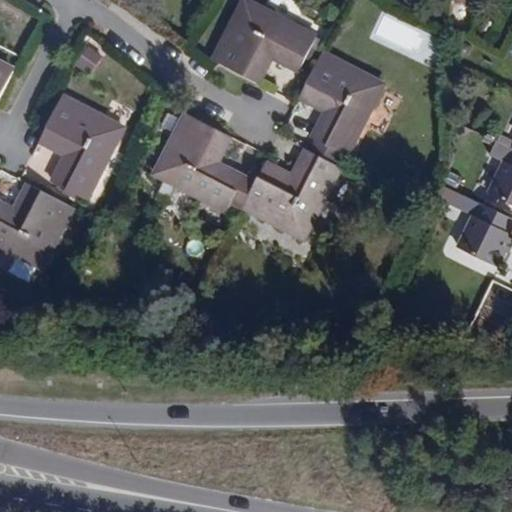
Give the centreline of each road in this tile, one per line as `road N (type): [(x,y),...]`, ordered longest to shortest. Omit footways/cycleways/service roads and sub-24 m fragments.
road 1 (secondary): [(511,408),(273,415),(0,405)]
road 2 (tertiary): [(289,511),(0,450)]
road 3 (residential): [(271,125),(162,67),(74,7)]
road 4 (residential): [(0,155),(74,7)]
road 5 (tertiary): [(16,488),(165,511)]
